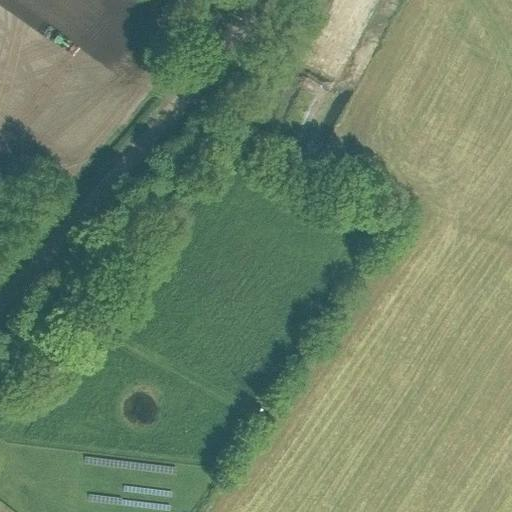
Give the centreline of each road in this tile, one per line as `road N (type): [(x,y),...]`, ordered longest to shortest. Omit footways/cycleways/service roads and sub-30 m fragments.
road 1 (unclassified): [(0,303),(142,145),(257,0)]
road 2 (track): [(360,0),(303,110)]
